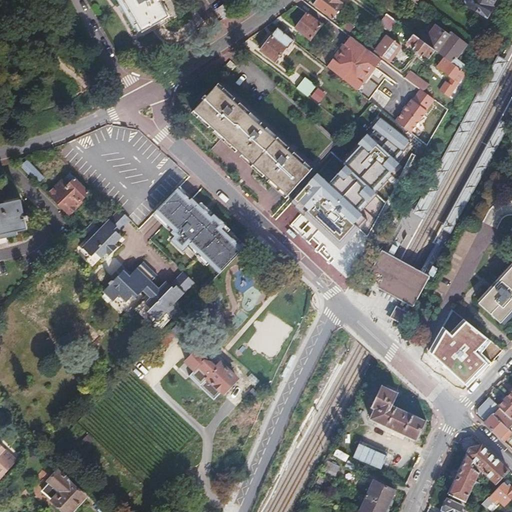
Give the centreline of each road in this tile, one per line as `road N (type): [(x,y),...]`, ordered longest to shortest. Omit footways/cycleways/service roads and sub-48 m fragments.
road 1 (residential): [(342,304),(153,122),(140,100)]
road 2 (unclassified): [(342,304),(242,511)]
road 3 (unknown): [(407,366),(493,217),(511,213)]
road 4 (residential): [(286,0),(140,100)]
road 5 (residential): [(140,100),(0,153)]
road 6 (residential): [(354,317),(457,413)]
